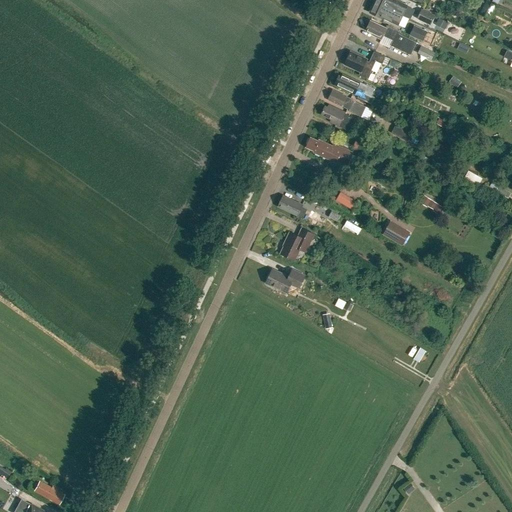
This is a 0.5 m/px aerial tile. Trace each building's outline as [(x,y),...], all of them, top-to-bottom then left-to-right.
[(396,12),(403,16),(408,6),(397,1),(395,5),(392,3),(393,0),(375,0),(374,2),(396,12)] [(489,18),(494,9),(496,5),(487,0),(480,13),(489,18)] [(398,26),(403,16),(396,12),(374,2),(369,13),(384,20),(386,17),(389,18),(388,21),(398,26)] [(431,24),(436,14),(422,7),(417,18),(431,24)] [(439,18),(435,25),(444,29),(448,22),(439,18)] [(386,28),(370,21),(366,31),(372,34),(372,35),(381,40),(383,36),(393,41),(391,46),(411,55),(417,43),(399,35),(400,32),(387,26),(386,28)] [(427,32),(414,26),(409,35),(422,41),(427,32)] [(432,47),(421,42),(417,53),(427,57),(432,47)] [(469,47),(460,43),(456,48),(465,53),(469,47)] [(369,65),(365,63),(367,59),(350,51),(344,64),(360,72),(359,75),(367,79),(376,61),(382,64),(385,57),(374,52),(369,65)] [(359,83),(343,75),(342,77),(339,76),(335,85),(359,97),(358,98),(371,104),(374,98),(371,96),(374,89),(359,83)] [(455,75),(449,84),(457,90),(463,81),(455,75)] [(361,117),(366,107),(352,101),(353,100),(346,97),(333,90),(328,100),(342,107),(347,109),(347,111),(361,117)] [(345,113),(329,105),(328,108),(325,106),(321,115),(331,120),(330,122),(352,132),(358,121),(345,115),(345,113)] [(439,118),(437,124),(444,128),(447,123),(439,118)] [(395,124),(391,133),(407,141),(412,133),(395,124)] [(318,141),(311,137),(306,147),(313,151),(313,152),(336,163),(337,161),(347,166),(353,153),(334,144),(333,146),(319,140),(318,141)] [(372,157),(377,146),(358,137),(352,148),(372,157)] [(402,175),(405,170),(396,165),(393,170),(402,175)] [(482,183),(485,176),(472,171),(469,178),(482,183)] [(506,202),(511,192),(499,185),(493,195),(506,202)] [(423,196),(419,203),(426,207),(430,200),(423,196)] [(302,221),(307,211),(301,208),(303,206),(283,197),(278,207),(297,216),(296,218),(302,221)] [(357,201),(351,198),(347,206),(352,209),(357,201)] [(436,204),(432,210),(439,215),(443,208),(436,204)] [(320,217),(321,215),(311,210),(308,217),(318,221),(320,216),(320,217)] [(337,221),(341,215),(332,210),(328,216),(337,221)] [(322,229),(326,220),(320,217),(320,216),(318,221),(316,226),(322,229)] [(402,245),(410,232),(391,220),(383,233),(402,245)] [(305,252),(314,235),(302,229),(298,237),(290,233),(285,242),(286,243),(281,254),(294,261),(299,250),(305,252)] [(289,277),(272,270),(266,283),(287,293),(291,285),(299,288),(305,276),(292,270),(289,277)] [(347,302),(344,309),(349,311),(352,305),(347,302)] [(416,357),(421,347),(416,345),(411,354),(416,357)] [(423,346),(417,358),(423,361),(428,349),(423,346)] [(0,473),(9,478),(13,470),(0,463),(0,473)] [(34,491),(59,504),(64,495),(50,488),(39,482),(34,491)] [(410,483),(404,488),(408,494),(415,488),(410,483)]
